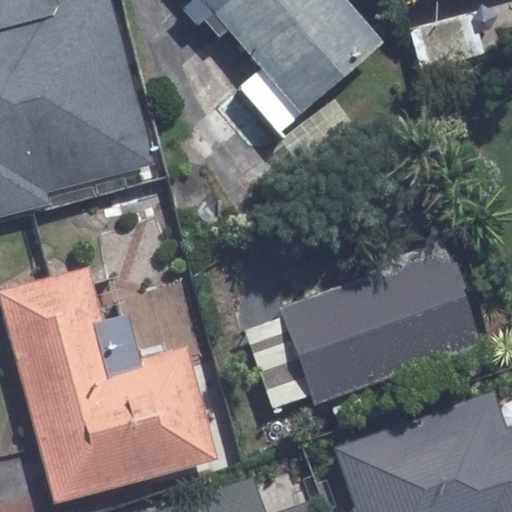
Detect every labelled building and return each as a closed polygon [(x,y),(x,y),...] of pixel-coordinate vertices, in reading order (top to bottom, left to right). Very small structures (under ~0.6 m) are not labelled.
[(46,190),(154,161),(109,0),(0,0),(0,217),(50,204),(46,190)] [(186,0),(198,13),(212,0),(186,0)] [(212,0),(198,13),(210,29),(220,20),(259,67),(210,107),(243,146),(262,147),(278,134),(268,122),(370,35),(340,0),(212,0)] [(445,17),(403,26),(411,65),(453,55),(445,17)] [(362,133),(334,99),(282,142),(311,176),(362,133)] [(273,313),(235,325),(264,403),(301,390),(304,398),(470,338),(436,243),(269,302),(273,313)] [(0,312),(8,345),(0,347),(0,361),(3,375),(18,370),(51,498),(209,458),(182,347),(134,359),(123,310),(97,317),(83,265),(0,285),(0,312)] [(327,442),(351,511),(511,511),(511,421),(498,426),(486,389),(327,442)] [(358,394),(324,405),(332,426),(365,415),(358,394)] [(138,511),(306,511),(301,497),(258,511),(244,475),(138,511)]
